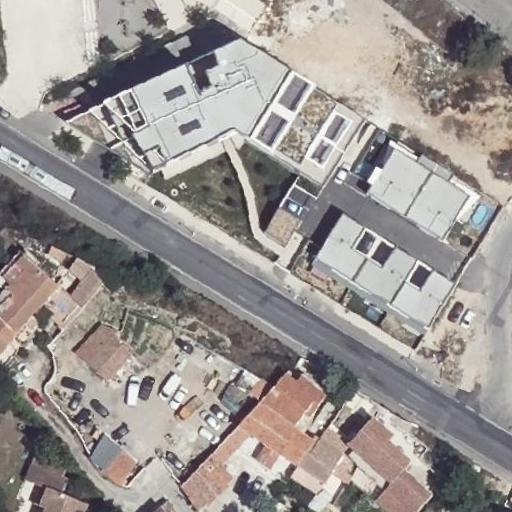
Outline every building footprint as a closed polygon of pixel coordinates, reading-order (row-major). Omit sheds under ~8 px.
[(330,199),(375,124),(241,45),(62,125),(151,180),(234,143),(330,199)] [(467,193),(394,149),(366,193),(439,238),(467,193)] [(305,269),(419,339),(452,285),(339,216),(305,269)] [(0,299),(0,317),(40,273),(19,255),(0,276),(0,291),(4,295),(0,299)] [(86,310),(111,280),(92,272),(71,298),(86,310)] [(40,273),(0,317),(0,320),(16,334),(60,290),(40,273)] [(0,357),(13,339),(16,334),(0,320),(0,357)] [(92,360),(86,369),(121,395),(151,359),(138,345),(119,335),(105,332),(84,354),(92,360)] [(13,339),(0,357),(0,366),(14,379),(25,360),(19,356),(24,348),(13,339)] [(76,362),(86,369),(92,360),(84,354),(76,362)] [(288,378),(261,408),(277,425),(275,427),(290,435),(304,418),(309,422),(327,399),(303,378),(297,384),(288,378)] [(261,408),(237,432),(248,439),(322,491),(341,462),(312,443),(309,447),(290,435),(275,427),(277,425),(261,408)] [(372,424),(350,447),(355,452),(392,487),(386,493),(404,511),(403,511),(421,511),(431,501),(405,476),(410,471),(388,450),(393,444),(372,424)] [(237,432),(182,490),(196,511),(206,511),(232,493),(218,471),(248,439),(237,432)] [(109,477),(131,495),(146,474),(105,437),(90,460),(112,475),(109,477)] [(392,487),(355,452),(350,458),(368,477),(386,493),(392,487)] [(88,511),(90,509),(65,498),(73,481),(53,473),(45,489),(51,492),(43,509),(48,511),(47,511),(88,511)] [(51,492),(45,489),(37,506),(43,509),(51,492)] [(403,511),(404,511),(386,493),(374,506),(380,511),(403,511)] [(309,510),(311,511),(322,511),(328,504),(319,496),(314,502),(309,510)] [(175,511),(170,503),(162,511),(175,511)]
